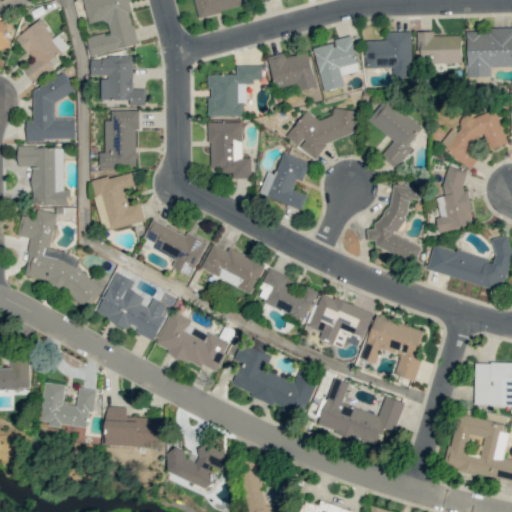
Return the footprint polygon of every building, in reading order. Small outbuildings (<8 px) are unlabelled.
[(86,37),(90,55),(137,45),(130,12),(131,11),(128,0),(83,0),(88,23),(107,19),(110,32),(86,37)] [(242,6),(240,0),(192,0),(197,17),(242,6)] [(15,37),(33,61),(23,68),(34,83),(62,63),(57,55),(68,47),(59,34),(54,38),(40,19),(15,37)] [(0,49),(8,48),(3,20),(0,21),(0,49)] [(511,28),(466,29),(468,76),(491,76),(490,67),(511,65),(511,28)] [(411,31),(385,31),(385,40),(365,40),(366,68),(393,67),(394,77),(412,77),(411,31)] [(461,35),(433,35),(433,31),(417,31),(418,64),(462,63),(461,35)] [(313,47),(323,90),(344,85),(342,75),(359,70),(350,35),(333,39),(334,42),(313,47)] [(286,56),(285,52),(268,55),(275,88),(299,82),(300,90),(316,86),(309,51),(286,56)] [(101,99),(130,99),(130,104),(145,104),(145,88),(132,88),(132,57),(90,56),(90,75),(101,75),(101,99)] [(208,73),(208,115),(244,115),(244,82),(261,82),(261,65),(236,65),(236,73),(208,73)] [(74,138),(74,117),(54,117),(54,101),(74,91),(65,72),(33,89),(33,120),(26,120),(26,140),(42,140),(47,138),(74,138)] [(393,140),(380,156),(396,169),(412,148),(408,145),(422,127),(385,98),(367,120),(393,140)] [(354,138),(356,109),(333,108),(332,117),(315,116),(305,110),(286,137),(316,158),(331,136),(354,138)] [(507,142),(495,109),(472,117),(465,113),(459,121),(462,127),(448,132),(441,143),(447,146),(450,154),(471,168),(480,155),(469,148),(476,136),(484,134),(489,149),(507,142)] [(137,110),(111,110),(111,120),(104,120),(105,151),(99,152),(99,167),(138,167),(137,110)] [(209,122),(209,166),(222,166),(222,172),(232,172),(232,177),(251,178),(251,157),(241,157),(242,122),(209,122)] [(63,146),(17,146),(17,165),(32,166),(32,204),(68,205),(68,190),(63,190),(63,146)] [(302,209),(307,194),(292,189),(296,178),(303,180),(309,161),(282,152),(274,173),(267,171),(259,194),(302,209)] [(438,231),(475,224),(468,191),(462,189),(467,170),(448,165),(443,186),(444,195),(436,197),(439,212),(436,223),(438,231)] [(144,221),(140,202),(128,205),(125,190),(135,187),(131,171),(91,181),(102,230),(144,221)] [(421,246),(396,235),(407,209),(409,198),(420,199),(421,188),(393,184),(391,195),(373,229),(368,228),(366,239),(375,240),(375,245),(402,257),(404,258),(414,262),(421,246)] [(49,249),(57,213),(37,209),(35,218),(21,215),(17,235),(31,238),(22,281),(96,296),(99,282),(92,281),(93,272),(78,269),(80,256),(49,249)] [(207,241),(187,232),(186,235),(152,219),(144,237),(153,241),(151,246),(176,258),(172,267),(191,276),(207,241)] [(426,270),(495,289),(503,287),(511,254),(511,253),(508,234),(491,238),(495,254),(493,260),(457,250),(453,250),(433,245),(426,270)] [(201,269),(251,292),(264,264),(228,247),(227,250),(213,243),(201,269)] [(316,290),(298,283),(296,290),(290,287),(293,279),(268,269),(256,300),(304,319),(316,290)] [(96,313),(136,330),(135,332),(154,340),(164,315),(163,315),(167,304),(152,298),(151,301),(129,292),(134,280),(114,271),(96,313)] [(372,313),(322,292),(308,326),(322,331),(319,337),(342,346),(344,340),(359,346),(372,313)] [(156,346),(216,372),(229,341),(189,324),(191,319),(171,310),(156,346)] [(423,330),(375,315),(361,358),(376,362),(380,348),(400,354),(394,374),(414,380),(421,358),(415,356),(423,330)] [(304,414),(318,376),(299,369),(295,381),(266,371),(272,354),(240,343),(234,359),(241,362),(232,388),(304,414)] [(0,388),(30,389),(29,356),(10,357),(10,367),(0,367),(0,388)] [(511,405),(511,362),(475,362),(474,405),(511,405)] [(405,402),(385,395),(379,414),(343,402),(349,382),(333,377),(317,428),(378,447),(384,428),(395,432),(405,402)] [(86,428),(88,412),(93,412),(96,389),(78,387),(76,405),(62,404),(65,384),(44,382),(39,420),(48,421),(48,423),(86,428)] [(105,445),(161,446),(162,417),(126,416),(126,406),(106,406),(105,445)] [(511,459),(502,457),(508,423),(454,414),(445,468),(511,478),(511,459)] [(167,471),(209,489),(213,479),(213,470),(213,465),(221,469),(226,458),(226,451),(225,451),(207,443),(202,443),(199,449),(199,455),(196,462),(186,458),(186,451),(183,450),(167,450),(167,471)] [(265,506),(254,461),(236,466),(247,511),(275,511),(273,504),(265,506)] [(304,500),(299,511),(351,511),(352,510),(320,501),(319,504),(304,500)]
